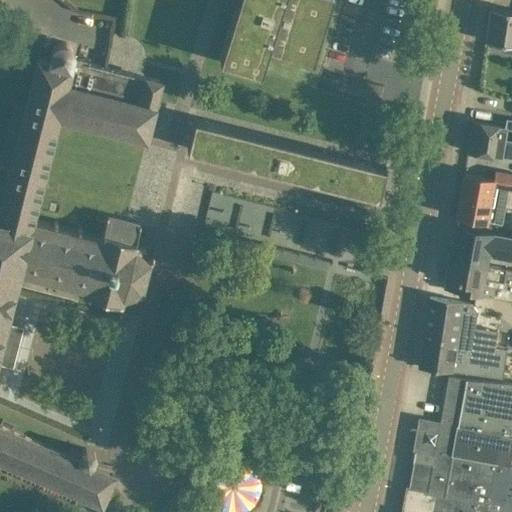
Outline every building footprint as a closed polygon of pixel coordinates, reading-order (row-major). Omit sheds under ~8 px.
[(47,0),(39,10),(49,19),(47,21),(58,31),(77,11),(65,0),(47,0)] [(238,0),(220,59),(261,72),(267,50),(313,64),(333,0),(238,0)] [(511,9),(490,6),(485,39),(505,42),(511,43),(511,9)] [(114,473),(91,463),(95,454),(94,450),(86,447),(82,448),(78,457),(55,448),(0,423),(0,344),(19,269),(89,286),(87,293),(121,302),(122,295),(139,290),(144,296),(146,293),(141,288),(148,262),(155,260),(154,257),(147,259),(135,247),(140,223),(107,215),(101,239),(31,221),(58,115),(146,137),(161,80),(87,61),(88,59),(73,55),(73,53),(72,51),(72,49),(71,47),(70,46),(69,45),(66,44),(65,43),(63,42),(61,42),(59,44),(56,45),(53,49),(51,51),(49,61),(37,58),(25,103),(16,101),(0,162),(0,458),(101,503),(114,473)] [(386,164),(382,163),(345,154),(194,116),(187,147),(323,181),(378,195),(386,164)] [(511,151),(502,150),(504,136),(511,137),(511,126),(492,123),(472,120),(467,150),(501,155),(500,157),(511,159),(511,151)] [(456,215),(475,218),(502,223),(509,187),(511,187),(511,173),(495,170),(493,177),(464,171),(456,215)] [(213,224),(225,225),(226,191),(213,191),(213,224)] [(511,234),(475,227),(455,224),(453,239),(450,238),(449,242),(452,242),(449,258),(469,262),(487,264),(489,254),(511,258),(511,251),(511,234)] [(469,293),(494,297),(511,300),(511,268),(487,264),(469,262),(449,258),(449,262),(445,283),(450,283),(449,289),(469,293)] [(457,341),(472,343),(475,326),(477,310),(470,301),(429,295),(425,326),(442,329),(441,338),(457,340),(457,341)] [(438,368),(480,374),(502,377),(503,369),(493,360),(495,346),(472,343),(457,341),(457,340),(441,338),(442,329),(425,326),(419,365),(438,368)] [(448,375),(439,423),(420,419),(419,429),(422,430),(420,439),(417,438),(413,459),(408,489),(407,498),(409,499),(407,508),(405,507),(404,511),(422,511),(423,511),(427,511),(468,511),(469,510),(471,511),(473,501),(488,504),(491,491),(504,493),(507,476),(509,467),(511,450),(511,381),(468,378),(448,375)] [(511,467),(509,467),(507,476),(504,493),(503,498),(510,500),(510,499),(511,499),(511,467)] [(511,511),(511,499),(510,499),(510,500),(503,498),(504,493),(491,491),(488,504),(486,511),(511,511)] [(486,511),(488,504),(473,501),(471,511),(469,510),(468,511),(427,511),(423,511),(422,511),(486,511)]
